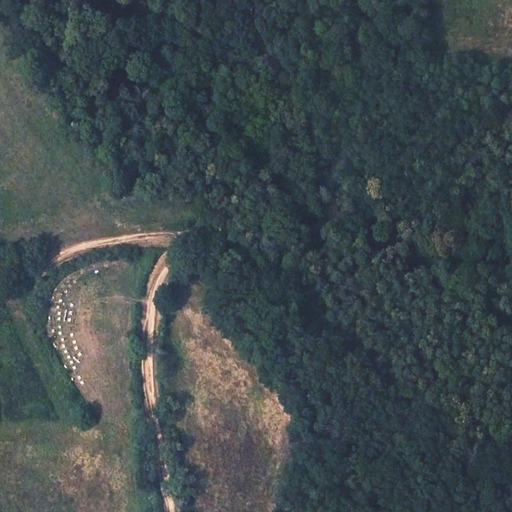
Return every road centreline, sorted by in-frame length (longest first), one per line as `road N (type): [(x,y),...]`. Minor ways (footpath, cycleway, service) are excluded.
road 1 (track): [(171,511),(148,379),(164,271),(193,246),(306,233),(333,210),(306,122),(266,53),(253,0)]
road 2 (track): [(0,269),(27,275),(82,248),(139,234),(193,246)]
